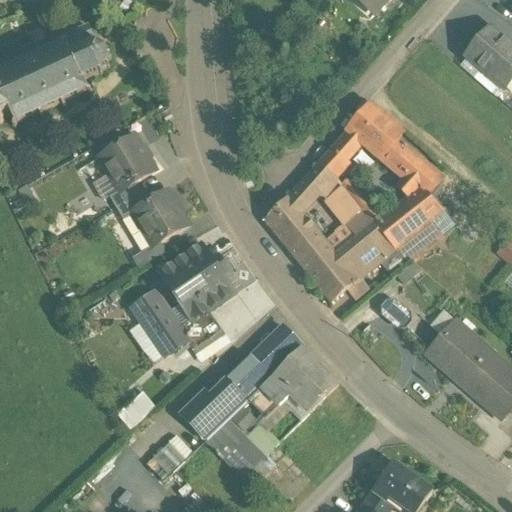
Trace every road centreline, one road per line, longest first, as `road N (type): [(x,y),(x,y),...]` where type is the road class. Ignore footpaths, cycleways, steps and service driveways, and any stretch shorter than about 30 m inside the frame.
road 1 (tertiary): [(511,495),(401,416),(305,322),(242,226),(204,123),(198,0)]
road 2 (residential): [(284,189),(439,0)]
road 3 (track): [(305,511),(401,416)]
